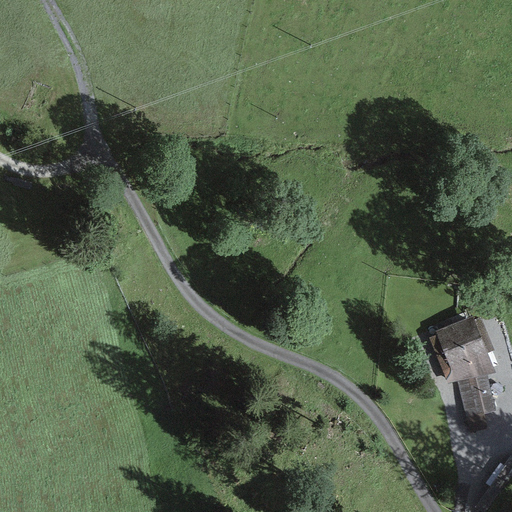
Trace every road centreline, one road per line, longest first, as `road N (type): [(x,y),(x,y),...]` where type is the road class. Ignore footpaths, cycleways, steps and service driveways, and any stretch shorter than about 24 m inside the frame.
road 1 (track): [(435,511),(362,399),(318,369),(232,335),(197,306),(99,145)]
road 2 (track): [(0,159),(55,170),(99,145),(70,38),(45,0)]
